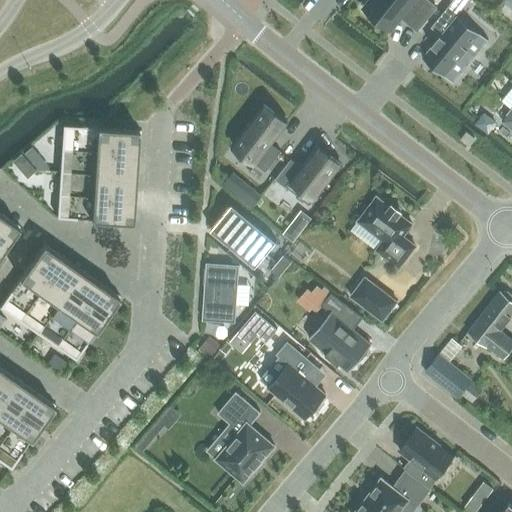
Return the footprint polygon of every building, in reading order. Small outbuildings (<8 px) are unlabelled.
[(371,0),(364,9),(390,29),(401,16),(407,21),(407,22),(417,31),(436,7),(428,0),(371,0)] [(453,82),(487,39),(446,6),(430,27),(439,35),(422,57),(453,82)] [(255,163),(266,172),(281,152),(271,144),(287,123),(264,105),(232,145),(255,163)] [(511,109),(502,121),(511,128),(511,109)] [(495,121),(485,113),(478,121),(488,130),(495,121)] [(140,130),(63,125),(60,171),(137,176),(140,130)] [(466,132),(465,133),(460,139),(467,145),(473,137),(466,132)] [(31,160),(38,154),(31,145),(24,152),(31,160)] [(291,159),(276,179),(287,188),(287,187),(310,205),(341,165),(317,146),(301,167),(291,159)] [(21,151),(12,159),(19,167),(29,160),(21,151)] [(134,222),(137,176),(60,171),(57,217),(134,222)] [(252,188),(241,201),(250,209),(261,196),(252,188)] [(360,222),(384,240),(377,250),(399,267),(415,245),(403,236),(413,224),(411,222),(411,223),(399,214),(402,211),(392,203),(389,206),(378,198),(378,197),(377,196),(375,198),(376,198),(359,219),(358,221),(359,222),(360,222)] [(277,241),(232,204),(222,216),(266,253),(277,241)] [(283,234),(294,242),(307,223),(311,218),(301,211),(283,234)] [(0,254),(20,226),(0,212),(0,254)] [(222,216),(211,229),(256,266),(266,253),(222,216)] [(0,306),(37,333),(82,269),(44,243),(0,305),(0,306)] [(283,256),(277,262),(285,269),(291,263),(283,256)] [(240,265),(206,262),(203,320),(236,322),(240,265)] [(285,269),(277,262),(271,270),(279,277),(285,269)] [(120,296),(82,269),(37,333),(75,359),(120,296)] [(365,277),(351,296),(383,320),(397,301),(365,277)] [(511,295),(507,292),(504,292),(502,294),(500,291),(468,332),(487,347),(487,346),(503,359),(511,346),(511,340),(499,330),(511,314),(511,295)] [(331,312),(310,338),(349,372),(350,371),(373,344),(355,328),(364,317),(334,293),(323,305),(331,312)] [(256,312),(237,333),(250,344),(257,336),(266,343),(277,330),(256,312)] [(208,336),(197,349),(208,358),(218,345),(208,336)] [(441,353),(439,355),(449,362),(461,346),(452,339),(441,353)] [(288,364),(268,387),(305,418),(313,409),(316,411),(326,399),(323,397),(326,394),(305,376),(315,364),(288,341),(276,354),(288,364)] [(54,368),(61,357),(54,352),(46,363),(54,368)] [(456,397),(459,393),(470,379),(449,362),(439,355),(428,369),(425,373),(456,397)] [(0,402),(17,378),(0,365),(0,402)] [(55,404),(17,378),(0,402),(0,460),(11,468),(55,404)] [(470,379),(459,393),(471,402),(482,388),(470,379)] [(216,459),(244,482),(255,468),(256,469),(264,460),(263,459),(275,445),(250,425),(260,412),(236,392),(218,413),(239,431),(216,459)] [(171,407),(136,448),(142,453),(165,426),(169,430),(181,415),(171,407)] [(417,427),(399,450),(411,459),(404,468),(429,487),(453,456),(417,427)] [(382,477),(354,511),(396,511),(406,499),(415,505),(429,488),(405,470),(393,485),(382,477)] [(511,511),(511,504),(509,503),(502,511),(511,511)]
